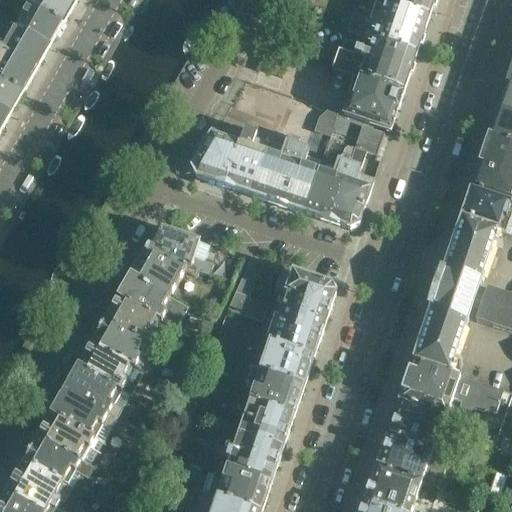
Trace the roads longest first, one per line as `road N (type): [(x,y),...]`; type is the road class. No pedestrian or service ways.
road 1 (residential): [(0,454),(153,191)]
road 2 (secondary): [(397,269),(490,0)]
road 3 (secondary): [(312,511),(397,269)]
road 4 (residential): [(397,269),(153,191)]
road 5 (secondary): [(0,190),(109,0)]
road 6 (residential): [(153,191),(259,0)]
